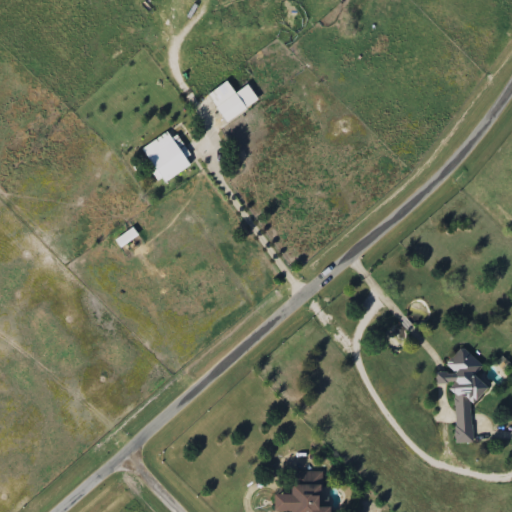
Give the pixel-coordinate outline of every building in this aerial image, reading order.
[(213,106),(246,86),(256,103),(223,123),(213,106)] [(188,167),(162,184),(139,150),(165,133),(188,167)] [(115,241),(119,248),(136,236),(131,230),(115,241)] [(454,444),(453,384),(434,385),(434,378),(460,348),(481,367),(473,377),(485,388),(470,406),(471,444),(454,444)] [(327,511),(270,511),(270,496),(288,496),(288,485),(316,486),(315,507),(327,507),(327,511)]
